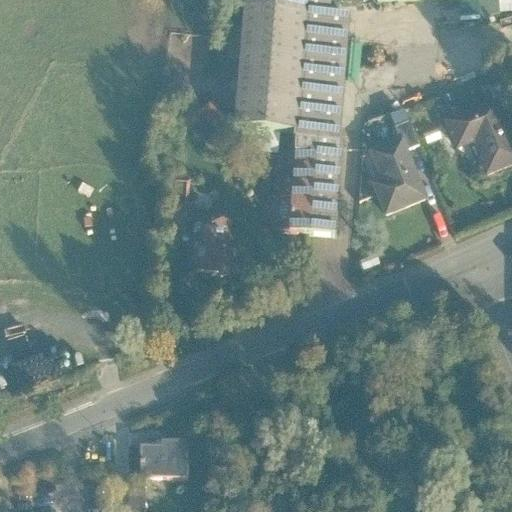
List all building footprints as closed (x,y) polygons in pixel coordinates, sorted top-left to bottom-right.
[(263,234),(336,238),(351,18),(330,17),(331,0),(246,0),(236,129),(295,133),(293,156),(277,155),(273,201),(266,201),(263,234)] [(511,167),(511,135),(497,101),(444,124),(457,151),(472,146),(486,177),(511,167)] [(428,201),(403,139),(370,152),(382,182),(372,185),(385,219),(428,201)] [(231,280),(234,227),(191,224),(187,277),(231,280)] [(141,451),(139,482),(186,483),(185,445),(159,446),(158,451),(141,451)] [(143,511),(143,493),(127,493),(127,511),(143,511)]
